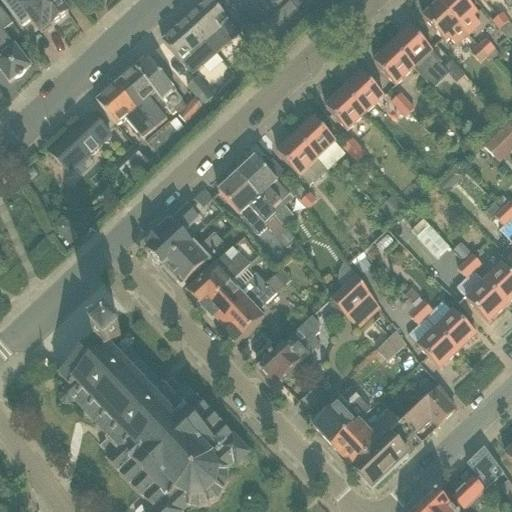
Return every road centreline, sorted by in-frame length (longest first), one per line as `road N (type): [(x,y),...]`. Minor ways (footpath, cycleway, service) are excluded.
road 1 (tertiary): [(358,511),(110,248)]
road 2 (residential): [(110,248),(371,0)]
road 3 (residential): [(0,150),(161,0)]
road 4 (unclassified): [(382,511),(511,391)]
road 5 (tertiary): [(0,348),(110,248)]
